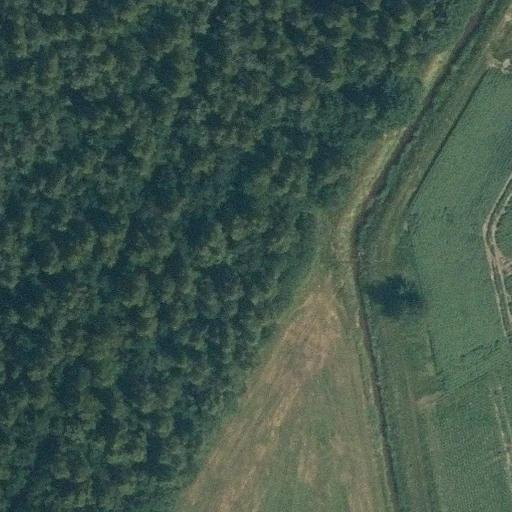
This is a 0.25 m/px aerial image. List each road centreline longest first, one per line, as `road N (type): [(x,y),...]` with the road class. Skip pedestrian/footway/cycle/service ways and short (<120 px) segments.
road 1 (track): [(218,0),(12,511)]
road 2 (track): [(157,150),(300,206),(415,0)]
road 3 (track): [(408,511),(362,256)]
